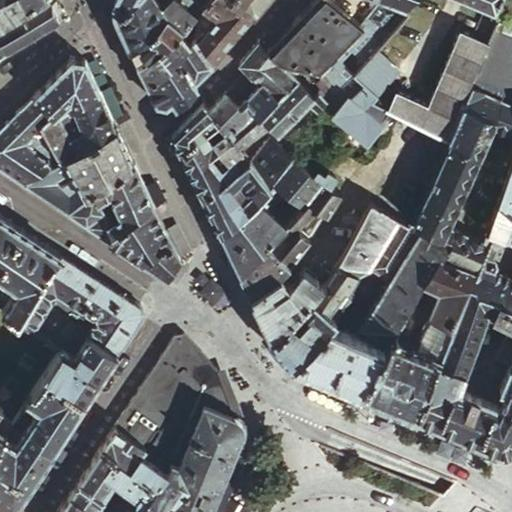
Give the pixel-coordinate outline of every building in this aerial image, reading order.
[(13,0),(11,2),(0,10),(0,21),(1,23),(5,30),(48,0),(13,0)] [(7,33),(16,47),(66,14),(61,5),(59,0),(48,0),(5,30),(7,33)] [(114,0),(113,11),(115,16),(135,0),(114,0)] [(135,0),(115,16),(123,32),(130,46),(167,13),(163,6),(160,0),(135,0)] [(167,13),(130,46),(137,61),(165,42),(179,29),(182,27),(183,28),(189,20),(194,14),(179,0),(169,0),(163,6),(167,13)] [(234,33),(250,14),(232,0),(205,0),(194,14),(189,20),(197,30),(194,38),(210,60),(218,52),(234,33)] [(232,0),(250,14),(262,0),(232,0)] [(311,0),(279,34),(267,46),(279,57),(319,67),(325,72),(340,85),(353,71),(380,39),(363,26),(361,24),(331,0),(311,0)] [(363,26),(380,39),(404,9),(384,0),(381,0),(367,18),(369,20),(363,26)] [(384,0),(404,9),(411,0),(384,0)] [(478,0),(499,8),(502,0),(478,0)] [(367,18),(361,24),(363,26),(369,20),(367,18)] [(511,23),(500,18),(491,39),(476,77),(511,91),(511,23)] [(182,27),(179,29),(190,42),(194,38),(197,30),(189,20),(183,28),(182,27)] [(449,141),(466,100),(476,77),(491,39),(463,28),(432,104),(400,92),(390,115),(399,119),(449,141)] [(165,42),(137,61),(140,70),(145,78),(171,62),(190,42),(179,29),(165,42)] [(0,57),(3,56),(16,47),(7,33),(0,38),(0,57)] [(279,57),(267,46),(257,37),(249,47),(240,59),(246,67),(252,74),(253,73),(256,77),(257,76),(277,95),(289,84),(317,107),(340,85),(325,72),(319,79),(323,82),(315,91),(279,57)] [(171,62),(145,78),(151,91),(156,102),(166,103),(169,99),(175,104),(195,84),(193,79),(196,75),(210,60),(194,38),(190,42),(171,62)] [(58,69),(34,93),(49,110),(51,113),(56,109),(64,102),(69,107),(100,86),(90,64),(86,56),(74,55),(58,69)] [(252,74),(246,67),(218,96),(209,105),(224,124),(229,130),(251,108),(258,115),(277,95),(257,76),(256,77),(253,73),(252,74)] [(340,85),(317,107),(325,113),(345,129),(355,118),(382,140),(399,119),(390,115),(375,108),(381,100),(353,71),(340,85)] [(491,124),(511,132),(511,91),(476,77),(466,100),(495,112),(490,123),(491,124)] [(224,124),(212,135),(204,126),(180,153),(184,162),(190,171),(210,152),(218,145),(225,157),(232,155),(236,163),(250,157),(257,167),(270,182),(272,179),(287,156),(289,154),(290,155),(325,113),(317,107),(289,84),(277,95),(258,115),(251,108),(229,130),(224,124)] [(59,160),(119,125),(114,116),(100,86),(69,107),(70,107),(79,126),(68,133),(59,114),(56,109),(51,113),(49,110),(39,121),(41,125),(59,160)] [(20,106),(6,119),(26,139),(41,125),(39,121),(49,110),(34,93),(20,106)] [(224,124),(209,105),(203,100),(173,133),(176,142),(180,153),(204,126),(212,135),(224,124)] [(414,223),(445,237),(450,225),(491,124),(490,123),(495,112),(466,100),(449,141),(414,223)] [(0,164),(25,181),(51,165),(26,139),(6,119),(0,124),(0,164)] [(119,125),(59,160),(51,165),(25,181),(48,196),(68,210),(135,160),(127,143),(119,125)] [(210,152),(190,171),(205,199),(236,163),(232,155),(225,157),(221,163),(210,152)] [(289,154),(287,156),(272,179),(284,191),(298,204),(321,177),(327,182),(332,174),(325,168),(324,167),(322,170),(314,164),(310,169),(302,164),(290,155),(289,154)] [(236,163),(205,199),(210,211),(213,216),(257,167),(250,157),(236,163)] [(112,204),(145,181),(140,172),(135,160),(68,210),(77,216),(87,222),(104,210),(98,201),(107,193),(112,204)] [(511,162),(496,202),(488,231),(500,237),(501,237),(511,242),(511,162)] [(263,191),(270,182),(257,167),(213,216),(222,232),(248,207),(263,191)] [(248,288),(251,292),(279,270),(297,248),(311,231),(297,221),(301,215),(305,218),(314,205),(323,212),(339,189),(327,182),(321,177),(298,204),(284,220),(240,271),(248,288)] [(272,179),(270,182),(263,191),(248,207),(222,232),(224,240),(236,263),(240,271),(284,220),(270,207),(284,191),(272,179)] [(87,222),(108,236),(157,205),(151,195),(145,181),(112,204),(116,212),(110,217),(104,210),(87,222)] [(328,322),(292,362),(328,376),(358,389),(359,390),(392,327),(440,254),(450,239),(445,237),(414,223),(373,201),(338,262),(357,272),(370,265),(388,278),(354,333),(328,322)] [(130,252),(166,225),(162,217),(157,205),(108,236),(114,241),(130,252)] [(297,221),(311,231),(323,212),(314,205),(305,218),(301,215),(297,221)] [(0,305),(20,317),(61,252),(24,228),(0,212),(0,305)] [(177,247),(166,225),(130,252),(167,276),(181,254),(177,247)] [(450,239),(440,254),(474,268),(468,285),(499,298),(511,303),(511,274),(494,266),(497,261),(496,256),(493,255),(497,246),(485,240),(450,225),(445,237),(450,239)] [(488,231),(485,240),(497,246),(500,237),(488,231)] [(142,313),(139,304),(129,297),(61,252),(20,317),(37,328),(53,338),(67,318),(117,351),(122,344),(142,313)] [(392,327),(359,390),(387,401),(415,413),(431,380),(468,285),(474,268),(440,254),(392,327)] [(327,272),(273,337),(282,349),(292,362),(328,322),(333,315),(326,309),(344,287),(347,288),(357,272),(338,262),(337,261),(327,272)] [(257,306),(273,337),(327,272),(319,265),(313,272),(303,265),(288,284),(279,270),(251,292),(257,306)] [(431,380),(415,413),(467,434),(502,448),(511,445),(511,443),(511,361),(510,361),(499,389),(508,393),(506,398),(503,405),(458,385),(487,315),(490,316),(492,317),(499,298),(468,285),(431,380)] [(511,303),(499,298),(492,317),(510,325),(498,356),(510,361),(511,361),(511,303)] [(0,434),(21,402),(26,393),(5,380),(37,328),(20,317),(0,305),(0,434)] [(67,318),(53,338),(59,342),(41,370),(84,400),(98,381),(117,351),(67,318)] [(80,476),(56,511),(206,511),(211,500),(217,486),(221,477),(233,450),(241,430),(225,388),(219,370),(184,331),(174,334),(146,376),(90,461),(80,476)] [(41,370),(26,393),(21,402),(62,433),(84,400),(41,370)] [(62,433),(21,402),(0,434),(0,460),(31,482),(61,436),(62,433)] [(0,460),(0,499),(13,508),(24,491),(31,482),(0,460)]
